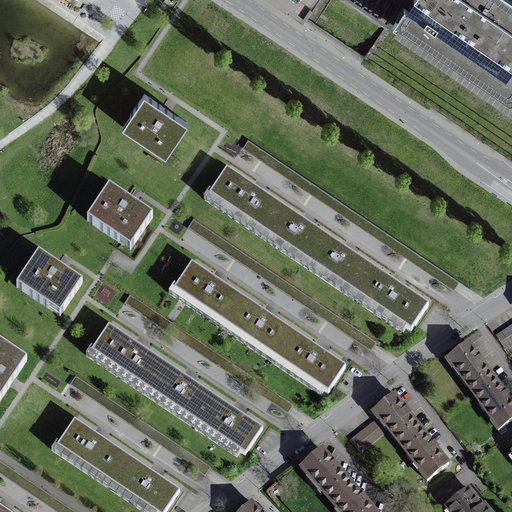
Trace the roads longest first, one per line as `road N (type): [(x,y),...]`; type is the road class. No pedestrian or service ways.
road 1 (residential): [(203,511),(511,289)]
road 2 (tertiary): [(511,185),(234,0)]
